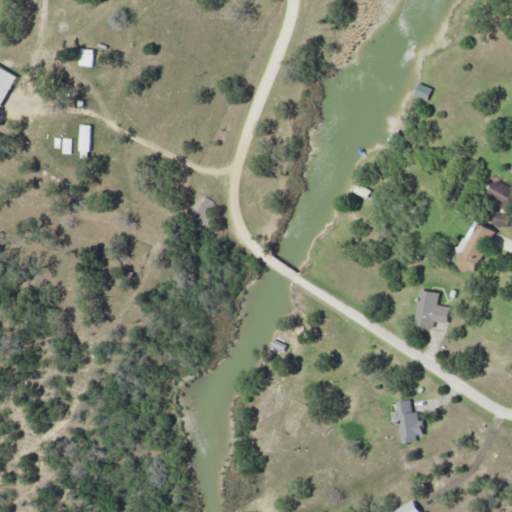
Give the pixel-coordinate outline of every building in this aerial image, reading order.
[(21,77),(0,64),(0,106),(3,108),(21,77)] [(427,102),(431,95),(420,90),(417,97),(427,102)] [(82,128),(93,128),(92,154),(91,153),(89,160),(82,160),(82,153),(80,153),(82,128)] [(65,141),(73,141),(73,156),(65,155),(65,141)] [(511,202),(511,184),(495,180),(491,197),(511,202)] [(355,194),(360,186),(373,194),(368,202),(355,194)] [(509,228),(511,221),(511,215),(500,211),(496,222),(509,228)] [(465,274),(460,265),(458,250),(466,238),(471,241),(476,233),(479,234),(484,227),(499,236),(477,272),(465,274)] [(452,310),(439,309),(441,292),(422,289),(417,325),(449,329),(452,310)] [(405,442),(426,439),(421,400),(400,402),(405,442)] [(422,511),(421,509),(416,502),(401,511),(422,511)]
